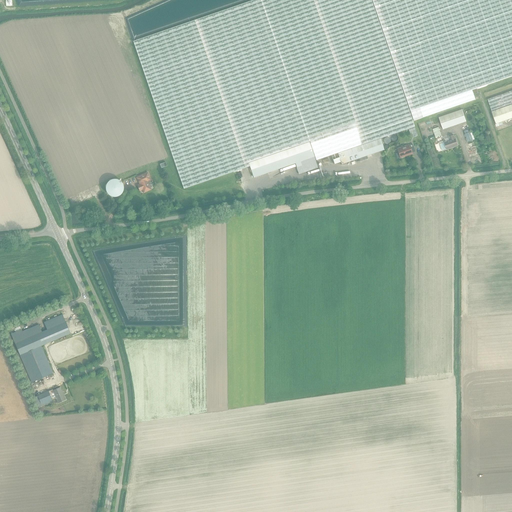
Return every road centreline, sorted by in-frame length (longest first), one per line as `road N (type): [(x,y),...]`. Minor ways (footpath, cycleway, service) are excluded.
road 1 (unclassified): [(511,169),(56,232)]
road 2 (tertiary): [(106,511),(116,441),(113,381),(56,232)]
road 3 (tertiary): [(56,232),(0,108)]
